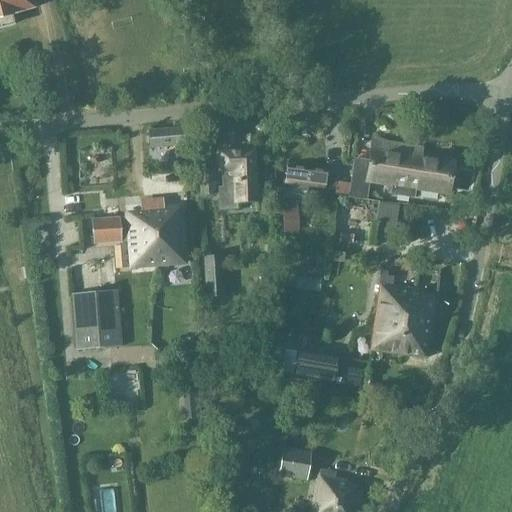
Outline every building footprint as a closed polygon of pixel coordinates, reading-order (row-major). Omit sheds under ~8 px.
[(0,0),(0,18),(34,10),(31,0),(0,0)] [(148,150),(183,147),(182,128),(146,131),(148,150)] [(451,163),(420,158),(421,147),(369,138),(365,160),(353,158),(347,198),(365,201),(367,185),(391,189),(390,195),(412,198),(413,188),(446,193),(451,163)] [(217,152),(217,171),(217,174),(220,174),(220,188),(216,188),(216,211),(234,211),(234,201),(256,201),(254,150),(217,152)] [(283,180),(282,183),(323,189),(332,190),(333,183),(335,174),(285,167),(284,169),(283,180)] [(212,171),(197,172),(198,196),(213,195),(212,171)] [(129,241),(130,267),(185,262),(182,210),(165,211),(165,204),(140,206),(141,213),(125,214),(125,218),(92,220),(93,244),(129,241)] [(377,204),(374,223),(378,223),(376,234),(393,236),(397,207),(377,204)] [(280,214),(281,234),(297,233),(296,213),(293,213),(293,206),(283,206),(283,214),(280,214)] [(220,256),(201,257),(204,299),(223,298),(220,256)] [(380,272),(378,286),(369,351),(425,358),(434,296),(419,294),(419,291),(390,287),(391,278),(385,277),(385,272),(380,272)] [(116,291),(71,295),(76,351),(120,347),(116,291)] [(285,350),(281,371),(292,373),(292,376),(332,383),(334,367),(336,358),(296,351),(296,352),(285,350)] [(179,364),(181,388),(196,387),(194,363),(179,364)] [(334,367),(332,383),(367,389),(369,378),(365,377),(366,372),(334,367)] [(279,476),(306,480),(311,448),(284,444),(279,476)] [(310,511),(355,511),(361,485),(349,482),(350,480),(318,473),(310,511)]
